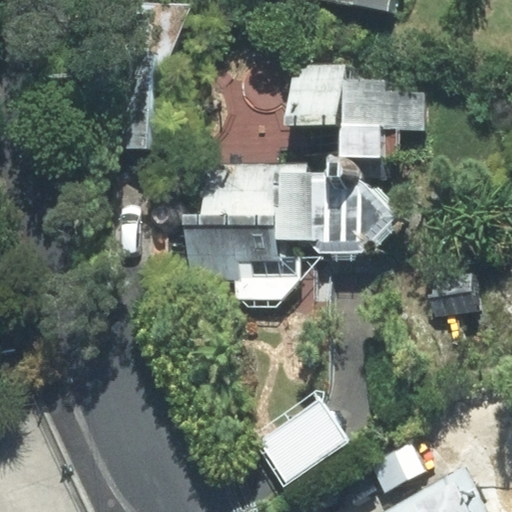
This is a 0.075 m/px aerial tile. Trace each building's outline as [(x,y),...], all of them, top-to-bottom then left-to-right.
[(286,0),(400,22),(403,0),(286,0)] [(134,160),(159,162),(164,63),(139,62),(134,160)] [(300,72),(299,139),(350,140),(350,169),(390,169),(391,137),(432,137),(433,100),(397,99),(397,89),(355,88),(355,73),(300,72)] [(358,264),(373,264),(408,229),(360,182),(316,181),(316,172),(212,170),(211,226),(194,225),(193,287),(241,288),(241,306),(288,306),(330,264),(358,265),(358,264)] [(440,320),(483,315),(480,276),(436,281),(440,320)] [(352,444),(324,399),(253,443),(281,488),(352,444)] [(495,511),(471,469),(394,511),(495,511)]
